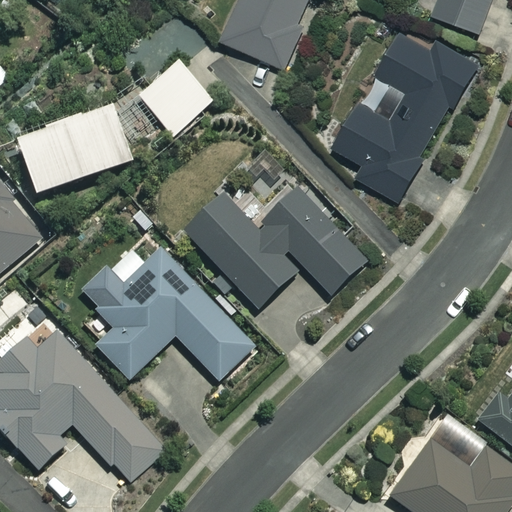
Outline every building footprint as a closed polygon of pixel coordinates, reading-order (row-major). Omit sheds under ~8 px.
[(242,0),(224,44),(279,68),(308,0),(242,0)] [(490,0),(436,0),(430,17),(475,36),(490,0)] [(173,57),(155,33),(126,54),(144,78),(173,57)] [(398,203),(479,65),(443,44),(437,56),(400,35),(376,76),(394,86),(376,116),(358,105),(332,150),(364,169),(357,180),(398,203)] [(212,107),(178,67),(140,99),(174,140),(212,107)] [(131,166),(111,113),(15,148),(35,202),(131,166)] [(332,298),(366,262),(274,173),(254,195),(240,182),(183,241),(260,315),(303,270),(332,298)] [(0,277),(43,241),(0,188),(0,277)] [(228,325),(160,255),(146,269),(128,251),(80,297),(114,331),(95,349),(129,384),(175,340),(220,386),(258,350),(231,322),(228,325)] [(167,451),(44,326),(0,369),(0,434),(38,474),(68,445),(61,438),(72,428),(130,487),(167,451)] [(511,396),(508,401),(500,394),(478,422),(511,450),(511,396)] [(505,511),(511,505),(511,473),(448,424),(391,499),(407,511),(505,511)]
